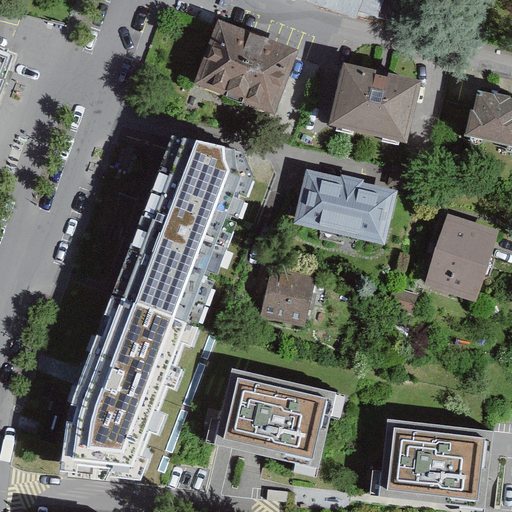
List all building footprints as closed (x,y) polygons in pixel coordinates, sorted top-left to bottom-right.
[(306,0),(358,16),(362,0),(306,0)] [(299,49),(217,19),(193,85),(275,115),(299,49)] [(423,81),(344,63),(329,124),(408,143),(423,81)] [(511,98),(480,91),(469,134),(511,145),(511,98)] [(225,183),(164,160),(124,266),(186,289),(225,183)] [(430,173),(397,165),(392,186),(425,194),(430,173)] [(397,193),(307,171),(295,223),(384,244),(397,193)] [(502,233),(449,215),(426,287),(478,304),(502,233)] [(124,266),(64,423),(128,446),(186,289),(124,266)] [(318,277),(271,267),(261,319),(307,328),(318,277)] [(394,286),(389,305),(413,312),(418,292),(394,286)] [(335,393),(233,370),(216,445),(318,468),(335,393)] [(496,430),(387,417),(378,498),(487,510),(496,430)] [(291,503),(292,494),(271,492),(270,502),(291,503)]
